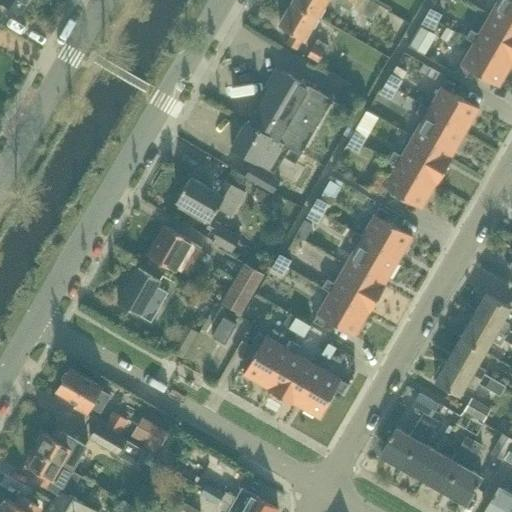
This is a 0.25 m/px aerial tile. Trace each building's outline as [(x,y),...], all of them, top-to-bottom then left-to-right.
[(0,0),(21,12),(27,0),(0,0)] [(328,0),(293,0),(293,1),(320,16),(328,0)] [(511,24),(511,0),(498,0),(491,13),(511,24)] [(306,39),(320,16),(293,1),(280,23),(293,31),(287,42),(298,48),(304,38),(306,39)] [(372,2),(364,15),(380,25),(388,11),(372,2)] [(431,7),(427,14),(438,21),(442,13),(431,7)] [(511,24),(491,13),(479,33),(471,28),(471,29),(456,21),(452,29),(474,42),(476,39),(511,59),(511,24)] [(438,21),(427,14),(423,22),(434,28),(438,21)] [(422,26),(410,46),(425,54),(437,34),(422,26)] [(447,26),(441,37),(449,42),(455,31),(447,26)] [(329,44),(318,38),(308,55),(319,62),(329,44)] [(499,85),(511,63),(511,59),(476,39),(474,42),(457,71),(467,76),(471,69),(499,85)] [(391,75),(386,82),(397,89),(401,81),(403,79),(403,78),(407,71),(397,64),(391,75)] [(302,153),(333,98),(283,67),(250,122),(302,153)] [(428,110),(466,132),(480,107),(452,91),(456,84),(446,78),(429,107),(428,110)] [(393,96),(397,89),(386,82),(382,89),(393,96)] [(347,89),(342,98),(357,107),(362,97),(347,89)] [(452,156),(466,132),(428,110),(429,107),(421,103),(416,112),(424,116),(414,135),(452,156)] [(296,164),(302,153),(247,120),(231,146),(255,159),(246,175),(275,191),(282,179),(274,175),(285,157),(296,164)] [(356,130),(352,137),(363,144),(367,136),(356,130)] [(452,156),(414,135),(402,155),(394,150),(389,159),(397,163),(399,161),(436,183),(438,183),(453,157),(452,156)] [(363,144),(352,137),(347,144),(358,151),(363,144)] [(399,161),(397,163),(380,193),(390,198),(393,191),(422,207),(436,183),(399,161)] [(247,191),(227,179),(219,192),(192,175),(177,200),(198,212),(196,215),(207,222),(209,219),(210,220),(207,227),(215,232),(211,239),(232,252),(242,235),(212,218),(218,207),(233,215),(247,191)] [(325,190),(335,196),(341,186),(331,179),(325,190)] [(313,206),(324,213),(328,205),(317,199),(313,206)] [(320,220),(324,213),(313,206),(308,213),(320,220)] [(361,238),(399,260),(413,235),(385,219),(389,211),(379,206),(363,235),(361,238)] [(165,223),(147,253),(176,270),(194,240),(165,223)] [(385,284),(399,260),(361,238),(363,235),(355,231),(350,239),(358,244),(347,262),(385,284)] [(276,260),(287,266),(292,259),(281,253),(276,260)] [(283,274),(287,266),(276,260),(272,267),(283,274)] [(246,262),(230,287),(222,301),(242,313),(266,273),(246,262)] [(332,289),(370,310),(371,311),(386,285),(385,284),(347,262),(336,282),(328,278),(323,286),(331,291),(332,289)] [(138,266),(119,301),(142,314),(151,320),(169,290),(160,285),(159,285),(161,280),(138,266)] [(356,335),(370,310),(332,289),(331,291),(314,320),(323,326),(327,319),(356,335)] [(474,314),(499,329),(511,306),(487,291),(474,314)] [(474,314),(462,336),(487,350),(493,339),(501,343),(504,338),(507,333),(499,329),(474,314)] [(237,322),(224,315),(212,335),(226,343),(237,322)] [(304,320),(296,316),(290,327),(297,331),(304,320)] [(305,336),(309,328),(311,324),(304,320),(297,331),(305,336)] [(184,356),(198,330),(186,323),(171,349),(184,356)] [(291,349),(288,348),(259,331),(253,340),(261,345),(244,373),(269,387),(291,349)] [(462,336),(449,358),(482,377),(485,373),(487,369),(479,364),(487,350),(462,336)] [(269,387),(268,388),(295,403),(295,402),(317,364),(297,353),(302,345),(293,340),(288,348),(291,349),(269,387)] [(329,342),(323,353),(330,357),(337,346),(329,342)] [(380,374),(386,361),(356,347),(346,370),(356,374),(361,365),(380,374)] [(449,358),(436,380),(461,394),(467,384),(475,388),(478,383),(482,377),(449,358)] [(349,383),(317,364),(295,402),(320,416),(336,388),(343,392),(349,383)] [(92,406),(100,411),(110,393),(101,388),(103,385),(71,367),(57,391),(78,403),(76,406),(88,413),(92,406)] [(479,382),(478,383),(489,389),(495,379),(485,373),(482,377),(479,382)] [(495,379),(489,389),(499,395),(505,385),(495,379)] [(403,466),(439,403),(420,391),(413,404),(424,411),(411,434),(397,426),(381,454),(403,466)] [(465,410),(475,415),(484,420),(492,407),(472,396),(465,410)] [(444,405),(440,403),(439,403),(403,466),(424,478),(440,451),(436,448),(426,443),(439,420),(436,418),(444,405)] [(120,434),(129,419),(114,410),(105,425),(120,434)] [(120,434),(105,425),(99,422),(90,437),(118,454),(136,464),(145,449),(127,438),(120,434)] [(175,447),(182,430),(171,425),(164,443),(175,447)] [(44,430),(35,446),(73,468),(88,443),(76,437),(62,429),(57,437),(44,430)] [(167,434),(158,429),(148,445),(158,451),(167,434)] [(511,441),(511,436),(503,432),(491,452),(502,459),(504,456),(511,441)] [(424,478),(445,490),(474,440),(466,435),(453,458),(444,453),(440,451),(424,478)] [(443,435),(436,448),(440,451),(448,437),(443,435)] [(448,437),(440,451),(444,453),(452,440),(448,437)] [(474,440),(445,490),(466,502),(483,475),(472,469),(482,453),(479,451),(483,445),(474,440)] [(62,488),(71,493),(82,473),(73,468),(35,446),(26,462),(39,470),(34,478),(57,493),(59,494),(62,488)] [(167,449),(161,458),(171,464),(176,455),(167,449)] [(207,482),(201,494),(210,499),(216,488),(207,482)] [(511,511),(511,490),(500,484),(485,511),(484,511),(511,511)] [(246,511),(276,511),(279,507),(242,486),(232,504),(246,511)] [(71,511),(102,511),(71,493),(62,488),(59,494),(57,493),(53,501),(71,511)] [(216,488),(210,499),(219,504),(225,493),(216,488)] [(0,511),(35,511),(40,505),(23,495),(18,504),(6,496),(0,506),(0,511)] [(176,511),(201,511),(202,511),(181,499),(174,511),(176,511)] [(71,511),(53,501),(46,511),(71,511)]
